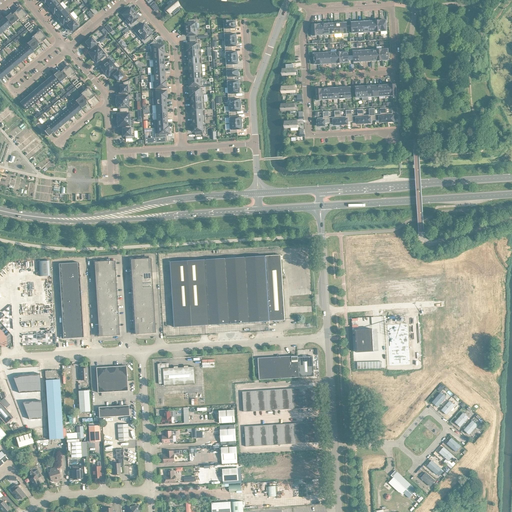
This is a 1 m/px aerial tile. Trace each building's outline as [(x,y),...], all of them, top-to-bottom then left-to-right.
[(49,6),(52,9),(60,2),(61,1),(60,0),(51,0),(48,2),(51,5),(49,6)] [(176,0),(173,0),(164,8),(167,11),(169,10),(170,11),(169,12),(170,12),(172,10),(174,13),(180,8),(178,5),(180,4),(176,0)] [(55,11),(57,13),(64,8),(60,2),(52,9),(54,12),(55,11)] [(17,9),(14,11),(19,17),(20,19),(27,13),(28,14),(28,15),(29,14),(21,5),(22,6),(18,10),(17,9)] [(123,13),(127,17),(135,11),(131,6),(128,8),(127,6),(120,11),(123,14),(123,13)] [(59,17),(61,20),(69,13),(64,8),(57,13),(60,16),(59,17)] [(6,15),(12,22),(11,22),(12,23),(19,17),(14,11),(12,13),(11,11),(6,15)] [(132,27),(134,25),(139,21),(136,17),(139,15),(135,11),(127,17),(125,19),(132,27)] [(67,25),(68,24),(75,17),(70,12),(69,13),(61,20),(63,23),(64,22),(67,25)] [(2,19),(7,26),(11,22),(12,22),(6,15),(2,19)] [(68,24),(72,29),(80,23),(75,17),(68,24)] [(186,21),(186,28),(197,27),(196,21),(198,21),(197,17),(189,18),(189,21),(186,21)] [(224,26),(225,30),(231,29),(231,26),(236,26),(236,23),(237,23),(237,20),(230,20),(230,19),(225,19),(225,26),(224,26)] [(134,30),(138,35),(148,26),(144,22),(142,24),(139,21),(134,25),(136,28),(134,30)] [(148,26),(138,35),(145,42),(152,36),(150,33),(152,31),(148,26)] [(33,34),(34,35),(34,36),(39,41),(39,42),(40,42),(42,39),(42,38),(45,36),(46,35),(46,36),(47,36),(39,27),(40,28),(33,34)] [(190,34),(190,38),(197,37),(197,27),(186,28),(187,34),(190,34)] [(226,33),(226,38),(238,38),(238,34),(236,34),(236,32),(231,32),(231,29),(225,30),(225,33),(226,33)] [(86,41),(90,46),(96,41),(98,40),(93,34),(91,36),(86,41)] [(28,42),(34,49),(39,45),(38,43),(39,41),(34,36),(34,35),(27,41),(28,42)] [(188,48),(189,48),(201,47),(200,41),(198,41),(197,37),(190,38),(191,42),(187,42),(187,43),(187,44),(188,46),(187,46),(187,47),(188,47),(188,48)] [(225,44),(226,48),(232,47),(232,44),(237,44),(237,41),(238,41),(238,38),(226,38),(226,44),(225,44)] [(151,44),(151,50),(163,50),(164,50),(164,48),(164,45),(164,43),(159,44),(154,39),(149,43),(150,44),(151,44)] [(93,53),(94,55),(103,47),(99,42),(98,43),(96,41),(90,46),(89,47),(91,49),(89,51),(92,54),(93,53)] [(24,45),(30,52),(34,49),(28,42),(24,45)] [(20,49),(26,56),(30,52),(24,45),(20,49)] [(99,59),(101,61),(108,55),(109,54),(103,47),(94,55),(95,56),(94,57),(97,60),(99,59)] [(189,48),(189,56),(202,55),(202,47),(201,47),(189,48)] [(227,51),(227,56),(239,56),(239,52),(237,52),(237,50),(233,50),(232,47),(226,48),(226,51),(227,51)] [(16,52),(22,59),(26,56),(20,49),(16,52)] [(151,58),(153,58),(163,57),(163,50),(151,50),(150,50),(151,58)] [(12,56),(17,63),(22,59),(16,52),(12,56)] [(104,67),(105,69),(113,62),(108,55),(101,61),(102,63),(100,65),(103,68),(104,67)] [(189,56),(190,63),(203,62),(202,55),(189,56)] [(8,59),(13,66),(17,63),(12,56),(8,59)] [(227,62),(227,66),(233,65),(233,62),(238,62),(238,59),(239,59),(239,56),(227,56),(228,62),(227,62)] [(153,58),(153,65),(164,65),(163,57),(153,58)] [(3,63),(9,70),(13,66),(8,59),(3,63)] [(112,75),(114,74),(113,74),(119,69),(113,62),(105,69),(107,70),(106,71),(108,74),(110,73),(112,75)] [(190,63),(190,71),(203,70),(203,62),(190,63)] [(286,67),(283,67),(283,74),(298,73),(298,68),(295,69),(295,66),(294,66),(294,62),(286,63),(286,67)] [(0,65),(0,67),(5,73),(9,70),(3,63),(0,65)] [(62,69),(67,75),(68,76),(73,73),(75,70),(76,72),(77,72),(69,63),(70,64),(66,67),(65,66),(62,69)] [(152,73),(154,73),(164,72),(164,65),(153,65),(151,65),(152,73)] [(233,65),(227,66),(227,69),(226,69),(227,75),(240,74),(240,70),(239,70),(238,68),(234,68),(233,65)] [(113,74),(114,74),(118,79),(121,77),(122,79),(129,77),(121,67),(119,69),(113,74)] [(59,69),(54,73),(60,80),(60,81),(67,75),(62,69),(61,70),(59,69)] [(190,71),(191,78),(202,77),(204,77),(203,70),(190,71)] [(154,73),(154,80),(165,80),(165,79),(164,72),(154,73)] [(54,73),(50,76),(56,83),(60,80),(54,73)] [(50,76),(46,80),(52,87),(56,83),(50,76)] [(229,80),(229,86),(241,85),(240,81),(239,81),(239,79),(234,79),(234,76),(227,77),(228,80),(229,80)] [(120,84),(120,91),(128,91),(130,91),(129,78),(123,81),(123,84),(120,84)] [(46,80),(42,83),(47,90),(52,87),(46,80)] [(42,83),(38,87),(43,94),(47,90),(42,83)] [(82,92),(83,93),(88,99),(91,97),(90,96),(94,92),(95,93),(87,84),(87,85),(87,84),(88,86),(81,92),(82,92)] [(228,92),(228,95),(235,94),(235,91),(240,91),(240,89),(241,89),(241,85),(229,86),(229,91),(228,92)] [(38,87),(33,90),(39,97),(43,94),(38,87)] [(33,90),(29,94),(35,100),(39,97),(33,90)] [(118,98),(118,100),(128,100),(128,91),(120,91),(119,91),(119,94),(116,94),(117,98),(118,98)] [(192,94),(192,101),(205,100),(204,92),(203,92),(203,93),(192,93),(192,94)] [(76,99),(76,100),(77,100),(82,106),(87,102),(86,100),(88,99),(83,93),(76,99)] [(29,94),(25,97),(31,104),(35,100),(29,94)] [(228,98),(229,104),(242,103),(242,99),(240,99),(240,97),(235,97),(235,94),(228,95),(229,98),(228,98)] [(153,103),(156,103),(166,102),(166,95),(156,96),(156,95),(153,96),(153,103)] [(31,104),(25,97),(21,101),(27,108),(31,104)] [(77,100),(76,100),(72,103),(78,110),(82,106),(77,100)] [(120,106),(120,109),(129,108),(128,100),(118,100),(118,102),(117,102),(117,106),(120,106)] [(192,101),(193,108),(205,108),(205,100),(192,101)] [(156,103),(156,111),(167,110),(166,102),(156,103)] [(72,103),(68,106),(74,113),(78,110),(72,103)] [(229,110),(230,113),(236,112),(236,109),(241,109),(241,107),(242,107),(242,103),(229,104),(229,110)] [(393,112),(387,112),(387,120),(394,119),(394,117),(399,117),(398,105),(392,106),(393,112)] [(68,106),(64,110),(70,117),(74,113),(68,106)] [(381,112),(375,113),(376,118),(380,118),(380,120),(387,120),(387,112),(387,106),(381,106),(381,112)] [(358,114),(353,114),(352,114),(353,120),(357,120),(357,122),(364,121),(364,114),(364,107),(358,108),(358,114)] [(370,113),(364,114),(364,121),(371,121),(371,119),(376,118),(375,113),(375,107),(369,107),(370,113)] [(119,116),(119,118),(130,117),(129,108),(120,109),(120,112),(118,112),(118,116),(119,116)] [(193,108),(193,116),(206,115),(205,108),(193,108)] [(347,115),(341,115),(341,123),(348,122),(348,120),(353,120),(352,114),(353,114),(352,108),(346,108),(347,115)] [(329,116),(330,116),(329,109),(323,110),(324,116),(318,116),(318,124),(325,124),(325,122),(330,121),(329,116)] [(335,115),(330,116),(329,116),(330,121),(334,121),(334,123),(341,123),(341,115),(341,109),(335,109),(335,115)] [(64,110),(60,113),(66,120),(70,117),(64,110)] [(156,111),(157,118),(167,117),(167,110),(156,111)] [(229,116),(230,122),(243,121),(243,117),(241,117),(241,115),(237,115),(236,112),(230,113),(230,116),(229,116)] [(56,117),(62,124),(66,120),(60,113),(56,117)] [(193,116),(194,123),(203,123),(206,123),(206,115),(193,116)] [(56,117),(52,120),(57,127),(62,124),(56,117)] [(121,127),(123,127),(130,126),(130,117),(119,118),(119,120),(118,120),(118,124),(121,124),(121,127)] [(154,118),(155,126),(167,125),(167,117),(157,118),(154,118)] [(52,120),(48,124),(53,131),(57,127),(52,120)] [(243,121),(230,122),(230,128),(231,131),(237,130),(237,127),(242,127),(242,125),(243,125),(243,121)] [(194,123),(192,123),(192,125),(193,125),(193,128),(193,130),(196,129),(196,134),(203,133),(203,123),(194,123)] [(53,131),(48,124),(43,127),(49,134),(53,131)] [(155,126),(155,136),(156,136),(166,135),(166,131),(169,131),(169,125),(167,125),(155,126)] [(123,127),(123,134),(126,134),(126,137),(130,137),(135,136),(134,126),(130,126),(123,127)] [(406,237),(353,241),(354,266),(408,262),(406,237)] [(281,253),(219,257),(171,260),(175,325),(285,318),(281,253)] [(131,257),(135,332),(156,331),(151,256),(131,257)] [(50,258),(39,259),(39,274),(50,273),(50,258)] [(95,260),(99,334),(119,333),(115,258),(95,260)] [(59,262),(63,337),(84,336),(79,260),(59,262)] [(439,262),(419,263),(421,289),(441,287),(439,262)] [(388,323),(387,323),(390,363),(410,362),(407,321),(406,321),(406,322),(388,323)] [(372,327),(355,328),(357,351),(374,350),(372,327)] [(260,378),(314,374),(313,354),(298,355),(298,354),(292,354),(258,356),(260,378)] [(194,365),(169,366),(169,361),(158,362),(159,382),(164,382),(164,383),(195,382),(194,365)] [(96,365),(98,391),(128,389),(126,364),(96,365)] [(80,367),(80,378),(88,378),(87,366),(80,367)] [(46,378),(49,438),(63,437),(60,377),(55,378),(54,375),(55,375),(54,368),(45,369),(45,376),(46,376),(46,378)] [(20,373),(13,375),(19,391),(41,390),(40,372),(20,373)] [(243,390),(244,410),(316,406),(315,385),(243,390)] [(78,389),(80,410),(90,409),(89,388),(78,389)] [(438,406),(446,396),(441,391),(432,401),(438,406)] [(447,414),(455,404),(457,402),(452,397),(450,399),(441,408),(447,414)] [(42,399),(22,400),(29,417),(43,417),(42,399)] [(0,400),(0,415),(6,422),(13,415),(0,400)] [(99,405),(99,415),(129,414),(129,403),(99,405)] [(219,409),(220,421),(235,420),(234,408),(219,409)] [(162,415),(162,422),(172,421),(172,414),(171,415),(171,409),(164,410),(165,415),(162,415)] [(460,426),(469,416),(463,411),(455,421),(460,426)] [(469,434),(478,424),(472,419),(464,429),(469,434)] [(245,424),(246,445),(318,440),(317,420),(245,424)] [(117,422),(118,439),(129,438),(128,422),(117,422)] [(89,424),(90,440),(100,439),(99,424),(89,424)] [(220,428),(221,440),(236,439),(236,427),(220,428)] [(163,434),(163,441),(174,440),(173,433),(172,433),(172,429),(166,429),(166,434),(163,434)] [(16,436),(19,446),(34,441),(31,432),(16,436)] [(456,450),(461,445),(452,436),(447,442),(456,450)] [(70,440),(71,456),(81,455),(80,440),(70,440)] [(118,454),(119,461),(113,462),(113,466),(114,467),(111,470),(115,474),(117,472),(120,472),(120,461),(124,461),(123,454),(124,454),(124,444),(116,445),(117,455),(118,454)] [(221,446),(222,458),(237,457),(237,445),(221,446)] [(444,445),(439,451),(446,458),(449,460),(454,454),(444,445)] [(164,454),(164,461),(175,460),(174,453),(173,453),(173,449),(167,449),(167,453),(164,454)] [(442,467),(432,459),(427,464),(436,473),(442,467)] [(98,464),(97,465),(92,465),(93,469),(92,470),(92,472),(93,473),(93,476),(95,476),(96,477),(97,477),(98,476),(99,476),(101,476),(100,460),(97,460),(98,464)] [(73,464),(74,477),(80,477),(79,470),(82,470),(82,463),(73,464)] [(52,478),(55,480),(58,479),(57,479),(60,478),(59,475),(61,475),(58,468),(57,468),(56,466),(54,466),(51,467),(50,471),(49,471),(51,478),(52,478)] [(223,467),(223,479),(239,478),(238,466),(223,467)] [(29,477),(34,485),(40,481),(38,476),(41,474),(38,467),(33,470),(32,469),(31,468),(30,469),(30,470),(31,471),(30,472),(32,475),(29,477)] [(165,474),(166,481),(176,481),(176,474),(174,474),(174,468),(168,469),(168,474),(165,474)] [(416,489),(395,469),(391,473),(404,485),(400,490),(403,493),(404,491),(409,496),(416,489)] [(435,479),(426,471),(421,477),(430,485),(435,479)] [(16,482),(9,488),(12,491),(18,497),(20,496),(21,497),(26,493),(19,485),(16,482)] [(187,511),(182,511),(191,511),(192,510),(191,494),(186,494),(187,511)] [(0,501),(0,505),(4,511),(10,506),(4,499),(0,501)] [(212,501),(212,511),(231,511),(231,500),(212,501)]
